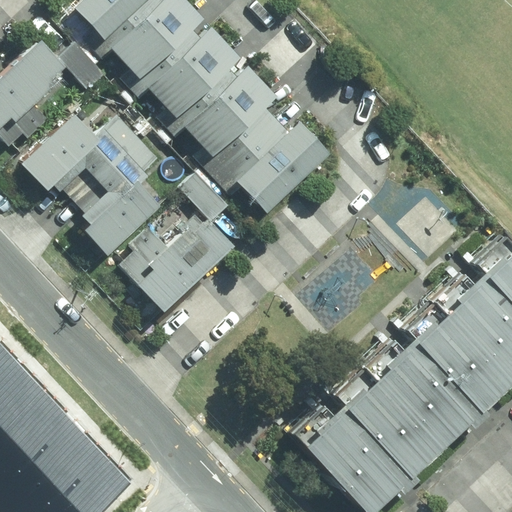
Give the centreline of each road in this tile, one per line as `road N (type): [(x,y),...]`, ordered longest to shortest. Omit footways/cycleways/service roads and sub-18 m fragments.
road 1 (residential): [(128,393),(345,191),(353,174),(352,140),(338,113),(225,0)]
road 2 (residential): [(0,252),(128,393)]
